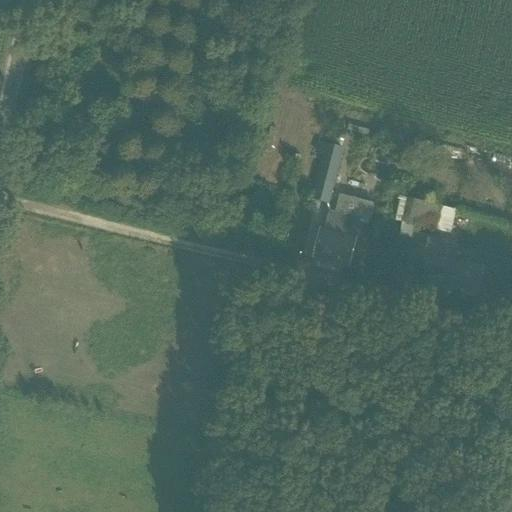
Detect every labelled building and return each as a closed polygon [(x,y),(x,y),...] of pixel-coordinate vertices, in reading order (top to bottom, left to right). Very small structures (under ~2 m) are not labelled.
[(347,125),(344,136),(353,139),(356,127),(347,125)] [(311,202),(328,206),(343,150),(319,144),(316,155),(323,157),(311,202)] [(314,259),(348,268),(359,222),(369,224),(374,205),(339,196),(335,214),(329,213),(324,231),(321,230),(314,259)] [(397,223),(450,235),(456,210),(403,198),(397,223)] [(421,285),(475,298),(482,271),(443,261),(447,246),(429,242),(427,250),(412,246),(406,269),(424,273),(421,285)] [(511,466),(491,478),(502,498),(511,492),(511,466)]
